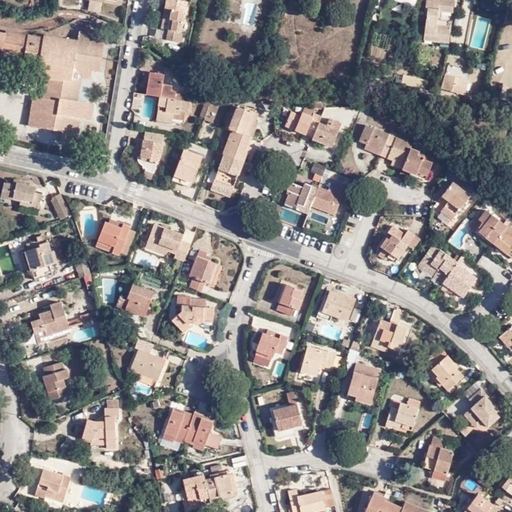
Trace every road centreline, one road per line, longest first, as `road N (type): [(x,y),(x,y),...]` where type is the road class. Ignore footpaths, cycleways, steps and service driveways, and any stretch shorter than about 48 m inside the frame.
road 1 (residential): [(261,235),(412,297),(465,330),(511,381)]
road 2 (residential): [(268,511),(233,345),(261,235)]
road 3 (residential): [(140,0),(110,184)]
road 4 (residential): [(110,184),(261,235)]
